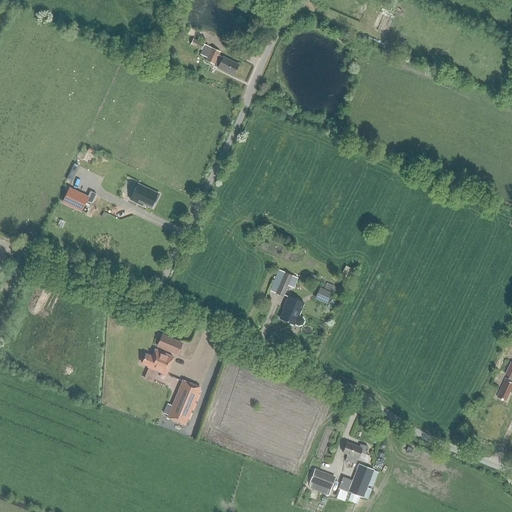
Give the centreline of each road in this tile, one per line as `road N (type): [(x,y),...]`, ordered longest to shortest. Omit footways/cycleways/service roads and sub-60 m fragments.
road 1 (unclassified): [(511,473),(440,446),(337,383),(151,305)]
road 2 (unclassified): [(151,305),(264,56),(301,0)]
road 3 (unclassified): [(151,305),(1,245)]
